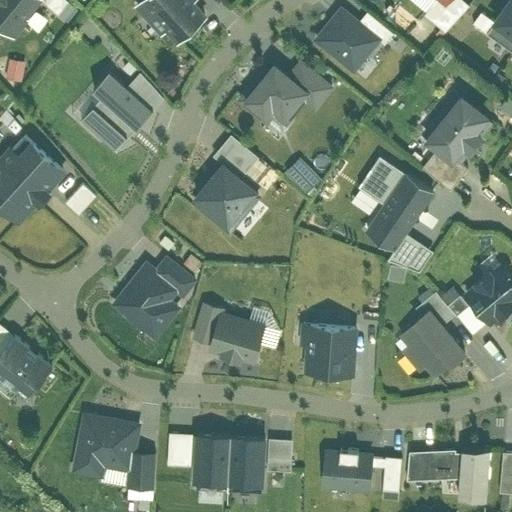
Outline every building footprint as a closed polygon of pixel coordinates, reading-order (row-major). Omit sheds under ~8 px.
[(0,0),(0,21),(16,35),(31,16),(28,14),(38,0),(46,0),(59,10),(66,0),(0,0)] [(138,0),(136,3),(162,30),(168,25),(179,37),(209,10),(199,0),(138,0)] [(344,0),(314,34),(354,68),(380,38),(398,53),(409,40),(369,6),(361,14),(344,0)] [(435,0),(427,10),(446,25),(466,0),(435,0)] [(511,0),(505,0),(496,14),(483,6),(474,21),(511,45),(511,0)] [(469,31),(457,21),(449,31),(461,41),(469,31)] [(274,51),(240,97),(271,121),(277,113),(288,122),(307,97),(316,104),(334,79),(305,57),(297,68),(274,51)] [(103,91),(81,113),(115,146),(130,129),(139,121),(168,91),(142,67),(129,80),(110,62),(92,80),(103,91)] [(493,106),(463,83),(424,132),(440,145),(425,163),(452,185),(470,163),(462,157),(486,127),(480,122),(493,106)] [(24,120),(8,106),(0,114),(0,115),(16,129),(24,120)] [(233,129),(215,150),(221,156),(194,187),(199,191),(194,196),(232,227),(260,193),(255,189),(262,181),(246,168),(260,152),(233,129)] [(13,139),(0,152),(0,198),(21,218),(70,167),(30,131),(18,144),(13,139)] [(300,154),(286,167),(306,188),(320,176),(300,154)] [(435,190),(381,155),(360,185),(384,200),(365,226),(397,248),(387,259),(423,269),(435,248),(408,230),(435,190)] [(99,192),(84,178),(66,198),(81,212),(99,192)] [(199,273),(172,252),(164,263),(150,252),(112,301),(157,336),(183,302),(174,295),(179,289),(183,293),(199,273)] [(511,270),(497,254),(462,284),(492,318),(511,300),(511,270)] [(450,299),(438,285),(415,305),(419,309),(399,327),(410,340),(402,347),(420,368),(427,362),(437,373),(470,344),(446,317),(457,307),(450,299)] [(462,289),(450,299),(457,307),(458,309),(470,300),(462,289)] [(225,300),(204,295),(194,335),(210,338),(208,344),(257,356),(267,315),(223,305),(225,300)] [(358,317),(303,315),(302,338),(308,339),(306,369),(356,371),(358,317)] [(55,359),(16,328),(1,316),(0,316),(0,365),(1,367),(0,367),(0,372),(17,386),(22,381),(31,389),(55,359)] [(138,413),(82,407),(76,468),(105,471),(106,461),(129,464),(128,480),(154,483),(158,445),(135,443),(138,413)] [(195,428),(171,427),(170,460),(193,461),(192,484),(230,486),(232,425),(195,424),(195,428)] [(293,467),(294,433),(268,432),(268,427),(232,425),(230,486),(264,487),(265,466),(293,467)] [(341,444),(326,443),(323,483),(372,486),(373,461),(386,461),(385,481),(401,482),(403,451),(374,450),(374,444),(362,444),(362,438),(342,437),(341,444)] [(410,445),(408,474),(461,470),(460,490),(489,493),(492,438),(462,439),(463,443),(410,445)] [(511,446),(503,446),(501,487),(511,487),(511,446)]
